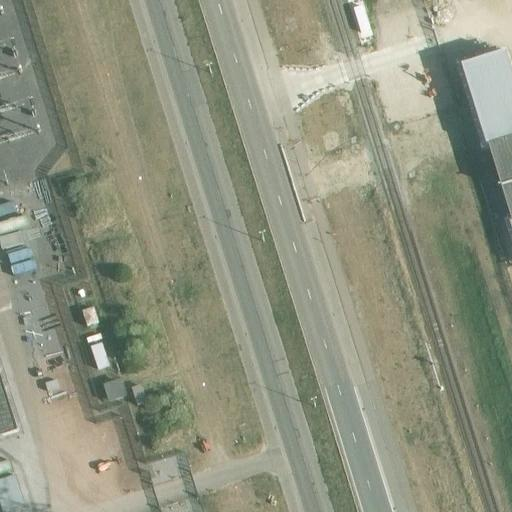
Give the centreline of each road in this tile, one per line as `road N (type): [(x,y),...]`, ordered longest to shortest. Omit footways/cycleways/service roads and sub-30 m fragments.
road 1 (primary): [(157,0),(319,511)]
road 2 (primary): [(376,511),(216,0)]
